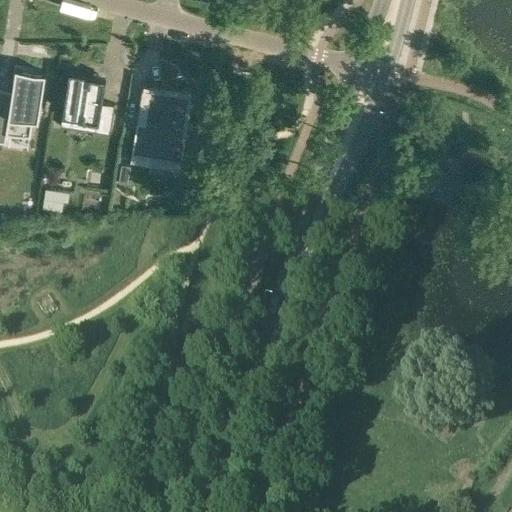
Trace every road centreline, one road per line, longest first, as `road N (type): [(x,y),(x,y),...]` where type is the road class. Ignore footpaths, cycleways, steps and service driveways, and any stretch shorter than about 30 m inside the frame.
road 1 (tertiary): [(215,511),(371,69)]
road 2 (residential): [(371,69),(97,0)]
